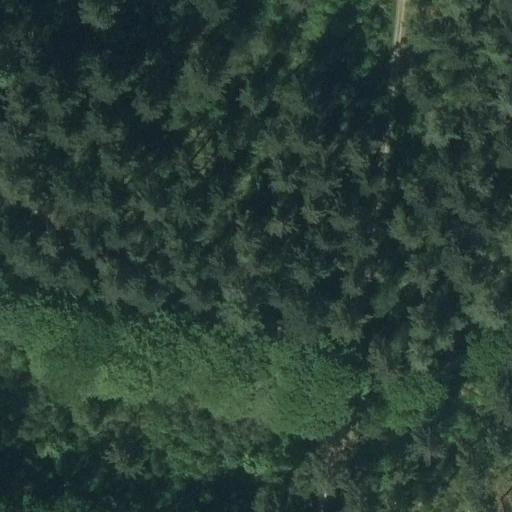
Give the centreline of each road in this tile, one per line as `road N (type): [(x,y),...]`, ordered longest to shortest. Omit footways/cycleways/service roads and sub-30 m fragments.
road 1 (track): [(0,336),(393,389),(423,382),(511,332)]
road 2 (track): [(326,511),(396,0)]
road 3 (unknown): [(0,500),(114,503),(138,511)]
